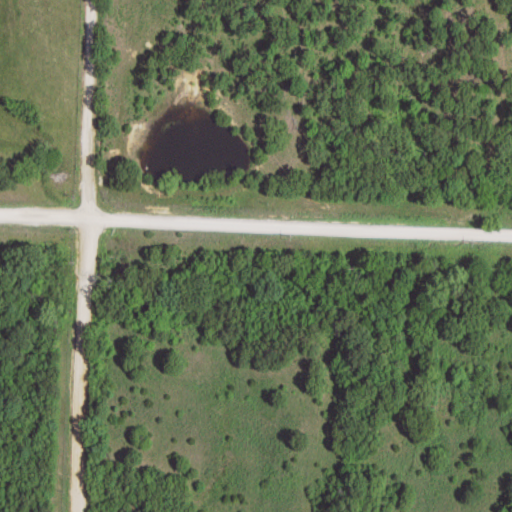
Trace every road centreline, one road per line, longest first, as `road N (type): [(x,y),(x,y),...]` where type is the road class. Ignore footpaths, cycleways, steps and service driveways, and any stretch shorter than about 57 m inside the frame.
road 1 (residential): [(94,0),(94,220),(79,511)]
road 2 (residential): [(511,234),(0,215)]
